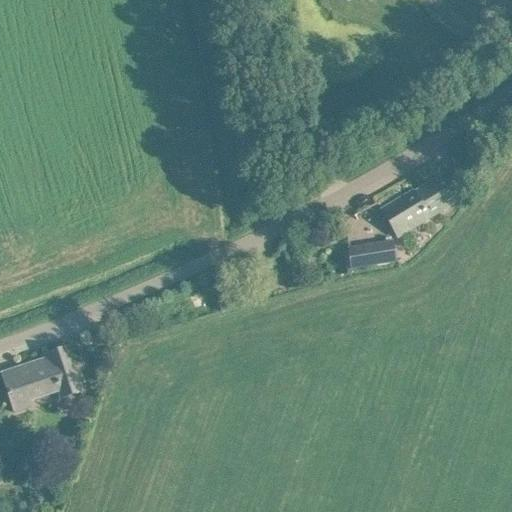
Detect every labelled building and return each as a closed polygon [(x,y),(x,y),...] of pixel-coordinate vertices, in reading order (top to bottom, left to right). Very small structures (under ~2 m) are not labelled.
[(468,187),(460,174),(450,180),(457,193),(468,187)] [(442,176),(383,212),(398,238),(457,202),(442,176)] [(392,243),(348,250),(351,270),(395,263),(392,243)] [(348,282),(394,278),(393,269),(347,272),(348,282)] [(1,376),(13,413),(30,407),(28,402),(57,393),(60,400),(81,393),(67,348),(46,355),(48,361),(1,376)]
